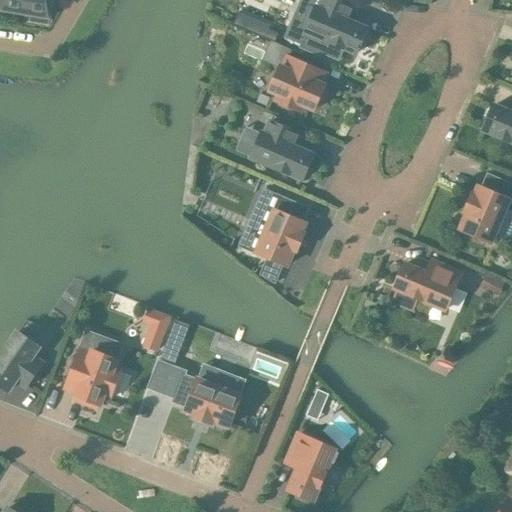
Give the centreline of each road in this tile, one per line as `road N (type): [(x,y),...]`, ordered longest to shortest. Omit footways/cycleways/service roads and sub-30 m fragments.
road 1 (residential): [(244,510),(375,200)]
road 2 (residential): [(0,424),(68,440),(244,510)]
road 3 (residential): [(375,200),(363,161),(380,101),(413,38),(457,13)]
road 4 (residential): [(375,200),(412,177),(442,124),(463,55),(457,13)]
road 5 (residential): [(118,511),(0,431)]
